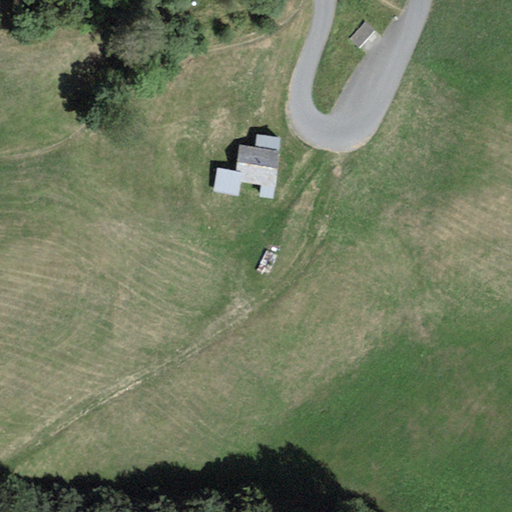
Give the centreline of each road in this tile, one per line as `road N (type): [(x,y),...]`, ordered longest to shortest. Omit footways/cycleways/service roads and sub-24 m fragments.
road 1 (track): [(353,121),(311,244),(278,291),(0,464)]
road 2 (unclassified): [(419,0),(353,121),(332,137),(312,136),(297,114),(322,0)]
